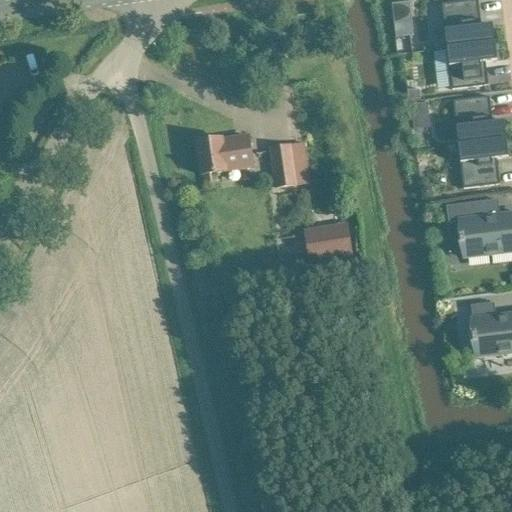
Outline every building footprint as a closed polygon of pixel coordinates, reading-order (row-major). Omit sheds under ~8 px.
[(478,2),(441,6),(447,50),(495,43),(493,24),(481,25),(478,2)] [(410,20),(393,22),(395,40),(412,37),(410,20)] [(495,43),(447,50),(447,52),(451,89),(451,92),(488,87),(486,64),(497,62),(495,43)] [(420,91),(407,92),(408,102),(421,101),(420,91)] [(490,98),(453,103),(458,147),(506,140),(504,123),(493,124),(490,98)] [(253,168),(251,158),(248,138),(234,140),(235,141),(222,143),(221,140),(197,143),(201,176),(226,173),(226,172),(253,168)] [(506,140),(458,147),(463,191),(500,186),(497,160),(508,159),(506,140)] [(292,150),(271,153),(276,189),(297,186),(292,150)] [(422,188),(420,192),(421,197),(425,199),(430,198),(432,194),(431,189),(427,187),(422,188)] [(478,203),(446,207),(448,225),(460,223),(462,237),(459,237),(460,245),(463,245),(464,260),(511,253),(511,215),(480,219),(478,203)] [(353,252),(374,252),(373,211),(353,211),(353,252)] [(349,227),(306,233),(310,261),(353,254),(349,227)] [(494,304),(471,307),(474,335),(471,336),(472,344),(475,344),(477,359),(511,354),(511,315),(496,318),(494,304)]
